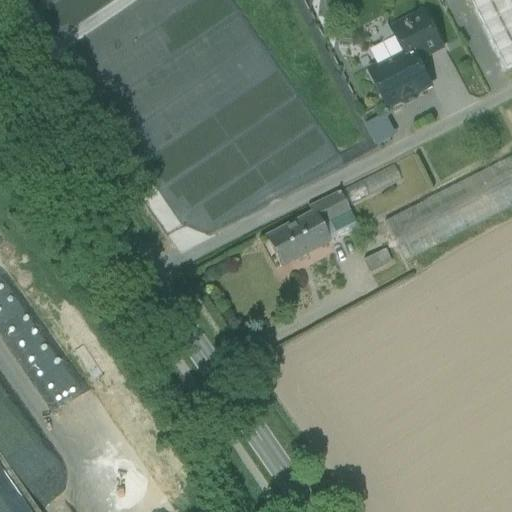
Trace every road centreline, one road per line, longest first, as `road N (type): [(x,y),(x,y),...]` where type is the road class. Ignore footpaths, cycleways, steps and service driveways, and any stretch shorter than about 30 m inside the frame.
road 1 (secondary): [(0,61),(307,511)]
road 2 (track): [(511,82),(148,277)]
